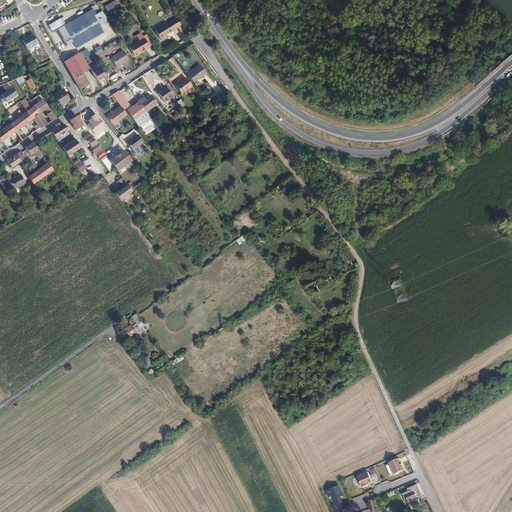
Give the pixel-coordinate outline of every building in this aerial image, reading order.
[(103,7),(110,19),(121,12),(114,1),(103,7)] [(96,14),(92,9),(64,25),(60,18),(47,25),(52,32),(56,30),(66,46),(72,43),(76,49),(103,33),(99,26),(105,22),(100,12),(96,14)] [(170,21),(162,27),(164,29),(157,34),(161,40),(165,37),(164,36),(166,34),(175,28),(170,21)] [(26,50),(38,44),(33,33),(21,39),(26,50)] [(143,38),(128,47),(135,58),(150,49),(143,38)] [(129,60),(123,50),(110,58),(116,67),(129,60)] [(76,55),(63,62),(73,79),(82,73),(85,71),(76,55)] [(178,71),(181,69),(172,57),(169,59),(178,71)] [(96,81),(104,77),(97,64),(90,68),(96,81)] [(200,64),(188,73),(194,82),(207,72),(200,64)] [(82,73),(73,79),(79,90),(88,84),(82,73)] [(18,84),(24,82),(22,76),(15,78),(18,84)] [(191,84),(185,76),(175,83),(181,92),(191,84)] [(30,89),(35,86),(30,78),(25,81),(30,89)] [(162,87),(157,80),(151,84),(156,91),(162,87)] [(177,92),(170,84),(167,86),(174,95),(177,92)] [(156,92),(164,102),(172,96),(164,85),(156,92)] [(16,95),(11,87),(0,95),(5,101),(6,102),(16,95)] [(62,89),(53,94),(60,106),(68,101),(62,89)] [(127,99),(119,89),(112,93),(120,104),(127,99)] [(148,93),(138,100),(139,102),(146,110),(146,111),(157,104),(148,93)] [(130,103),(127,99),(120,104),(121,105),(123,108),(130,103)] [(42,100),(32,107),(33,107),(38,114),(39,113),(44,110),(48,115),(46,116),(50,122),(55,119),(42,100)] [(146,110),(139,102),(128,110),(134,118),(146,110)] [(121,105),(107,115),(113,123),(127,113),(123,108),(121,105)] [(25,113),(14,121),(9,125),(15,132),(20,128),(30,122),(33,119),(38,115),(38,114),(33,107),(32,107),(25,113)] [(107,128),(96,113),(86,120),(94,131),(98,128),(101,132),(107,128)] [(41,119),(38,115),(33,119),(36,125),(39,128),(40,128),(47,124),(42,118),(41,119)] [(77,115),(70,119),(76,129),(81,126),(84,124),(77,115)] [(63,123),(51,131),(56,138),(68,130),(63,123)] [(5,128),(0,131),(0,142),(0,143),(2,142),(15,132),(9,125),(5,128)] [(15,132),(21,141),(27,137),(20,128),(15,132)] [(97,142),(91,134),(84,138),(87,143),(85,144),(88,149),(97,142)] [(144,141),(139,134),(127,142),(136,153),(138,153),(142,150),(143,149),(142,148),(140,144),(144,141)] [(75,139),(62,147),(68,155),(80,147),(75,139)] [(38,149),(33,142),(26,147),(26,148),(30,154),(38,149)] [(97,142),(88,149),(90,151),(92,150),(94,153),(101,148),(97,142)] [(101,148),(94,153),(95,155),(94,156),(97,160),(106,154),(101,148)] [(124,150),(118,154),(125,164),(131,159),(124,150)] [(25,158),(21,151),(16,154),(21,161),(25,158)] [(21,161),(16,154),(8,159),(13,166),(21,161)] [(118,154),(117,154),(114,156),(115,156),(110,160),(115,167),(117,170),(125,164),(118,154)] [(76,156),(71,159),(76,166),(82,161),(80,158),(78,160),(76,156)] [(111,170),(115,167),(110,160),(107,157),(103,160),(111,170)] [(82,161),(76,166),(79,170),(83,167),(84,167),(85,165),(82,161)] [(48,162),(46,163),(29,175),(33,183),(53,170),(48,162)] [(83,167),(79,170),(86,180),(90,177),(83,167)] [(25,183),(20,174),(9,181),(13,189),(25,183)] [(121,186),(114,192),(119,198),(131,188),(122,176),(116,180),(121,186)] [(124,329),(130,336),(137,331),(131,323),(124,329)] [(404,470),(399,458),(389,462),(395,475),(404,470)] [(368,472),(358,477),(363,488),(368,486),(367,485),(369,484),(369,485),(373,482),(368,472)] [(407,499),(412,510),(421,505),(419,499),(418,499),(417,497),(422,495),(417,484),(408,488),(408,491),(402,494),(405,500),(407,499)] [(338,490),(337,486),(326,491),(329,497),(333,495),(337,503),(332,505),(335,511),(336,511),(343,511),(337,499),(343,496),(340,489),(338,490)]
